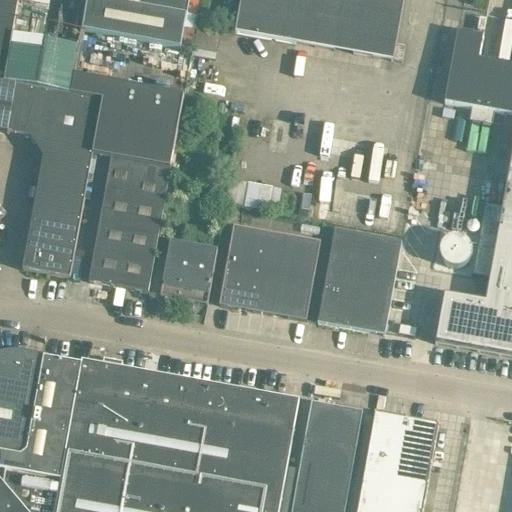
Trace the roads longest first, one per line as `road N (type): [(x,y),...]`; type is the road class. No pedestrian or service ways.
road 1 (unclassified): [(0,309),(511,399)]
road 2 (unknown): [(434,0),(426,52),(408,94),(367,104),(269,93)]
